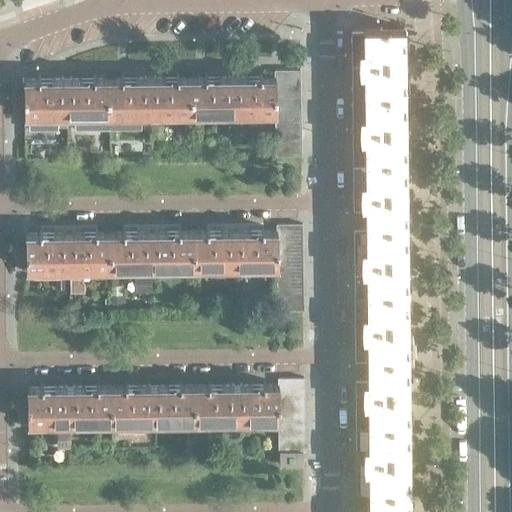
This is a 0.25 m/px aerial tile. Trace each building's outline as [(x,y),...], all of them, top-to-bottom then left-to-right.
[(406,93),(405,26),(363,27),(363,28),(351,28),(352,94),(406,93)] [(300,81),(300,68),(274,69),(274,75),(274,81),(300,81)] [(274,93),(274,81),(274,75),(262,75),(262,72),(259,72),(259,76),(248,76),(248,75),(217,75),(217,77),(206,77),(206,73),(204,73),(204,76),(191,76),(191,111),(210,110),(210,107),(223,107),(223,110),(244,110),(243,106),(256,106),(256,110),(275,110),(275,105),(274,93)] [(191,111),(191,76),(178,76),(178,73),(176,73),(176,77),(165,77),(165,76),(134,76),(134,78),(123,78),(123,73),(121,73),(121,77),(108,77),(108,112),(127,111),(127,108),(140,107),(140,111),(160,111),(160,107),(173,107),(173,111),(191,111)] [(108,112),(108,77),(95,77),(95,74),(93,74),(93,78),(82,78),(82,77),(51,77),(51,79),(40,79),(40,74),(37,74),(37,77),(24,78),(24,112),(44,112),(44,108),(56,108),(56,112),(77,112),(77,108),(89,108),(89,112),(108,112)] [(300,93),(300,81),(274,81),(274,93),(300,93)] [(300,105),(300,93),(274,93),(275,105),(300,105)] [(407,159),(406,122),(406,93),(352,94),(353,160),(407,159)] [(300,117),(300,105),(275,105),(275,110),(275,117),(300,117)] [(300,129),(300,117),(275,117),(275,129),(300,129)] [(301,141),(300,129),(275,129),(275,141),(301,141)] [(301,154),(301,141),(275,141),(275,154),(301,154)] [(354,292),(408,292),(407,216),(407,159),(353,160),(353,207),(365,207),(365,216),(365,225),(364,225),(364,226),(353,226),(354,292)] [(302,235),(302,222),(276,223),(276,229),(276,235),(302,235)] [(277,264),(276,259),(276,247),(276,235),(276,229),(264,229),(264,226),(261,226),(261,230),(250,230),(250,229),(219,229),(219,231),(208,231),(208,226),(206,226),(206,229),(193,230),(193,265),(212,264),(212,261),(225,260),(225,264),(245,264),(245,260),(258,260),(258,264),(277,264)] [(193,265),(193,230),(180,230),(180,227),(178,227),(178,231),(167,231),(167,230),(136,230),(136,232),(125,232),(125,227),(122,227),(122,230),(110,231),(110,265),(129,265),(129,261),(142,261),(142,265),(162,265),(162,261),(175,261),(175,265),(193,265)] [(110,265),(110,231),(97,231),(97,228),(94,228),(94,232),(84,232),(84,231),(52,231),(52,232),(42,233),(42,228),(39,228),(39,231),(25,231),(26,266),(46,266),(46,262),(58,262),(58,266),(79,266),(79,262),(91,262),(91,266),(110,265)] [(302,247),(302,235),(276,235),(276,247),(302,247)] [(302,259),(302,247),(276,247),(276,259),(302,259)] [(302,271),(302,259),(276,259),(277,264),(277,271),(302,271)] [(302,283),(302,271),(277,271),(277,283),(302,283)] [(303,295),(302,283),(277,283),(277,295),(303,295)] [(409,366),(408,292),(354,292),(355,358),(366,358),(366,359),(367,359),(367,367),(367,377),(355,377),(356,424),(410,424),(409,366)] [(303,308),(303,295),(277,295),(277,308),(303,308)] [(304,389),(303,376),(278,376),(278,383),(278,389),(304,389)] [(195,418),(195,383),(182,384),(182,380),(179,381),(179,385),(168,385),(168,384),(153,384),(137,384),(137,385),(127,385),(127,381),(124,381),(124,384),(111,384),(112,419),(130,419),(130,415),(143,415),(143,419),(163,419),(163,415),(176,415),(176,419),(195,418)] [(278,401),(278,389),(278,383),(265,383),(265,380),(263,380),(263,384),(252,384),(252,383),(221,383),(221,384),(210,385),(210,380),(207,380),(207,383),(195,383),(195,418),(214,418),(214,414),(226,414),(226,418),(247,418),(247,414),(259,414),(259,418),(278,418),(278,413),(278,401)] [(112,419),(111,384),(98,384),(98,381),(96,381),(96,386),(85,386),(85,385),(54,385),(54,386),(43,386),(43,382),(40,382),(41,385),(27,385),(27,420),(47,420),(47,416),(60,416),(60,420),(80,420),(80,416),(93,416),(93,419),(112,419)] [(304,401),(304,389),(278,389),(278,401),(304,401)] [(304,413),(304,401),(278,401),(278,413),(304,413)] [(304,425),(304,413),(278,413),(278,418),(278,425),(304,425)] [(410,511),(410,501),(410,437),(410,424),(356,424),(356,490),(367,490),(367,491),(368,491),(368,501),(368,509),(357,509),(356,511),(410,511)] [(304,437),(304,425),(278,425),(278,437),(304,437)] [(304,450),(304,437),(278,437),(278,450),(280,450),(303,450),(304,450)] [(303,463),(303,450),(280,450),(280,464),(303,463)]
